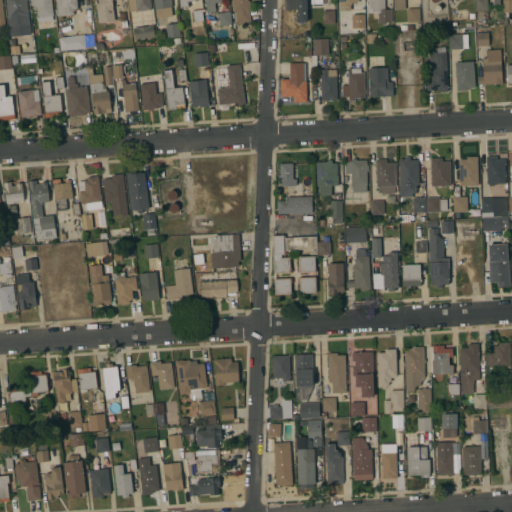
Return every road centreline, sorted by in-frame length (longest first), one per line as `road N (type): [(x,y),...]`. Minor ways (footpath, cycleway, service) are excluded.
road 1 (residential): [(511,119),(0,150)]
road 2 (residential): [(511,311),(0,340)]
road 3 (residential): [(252,511),(269,0)]
road 4 (residential): [(511,502),(353,511)]
